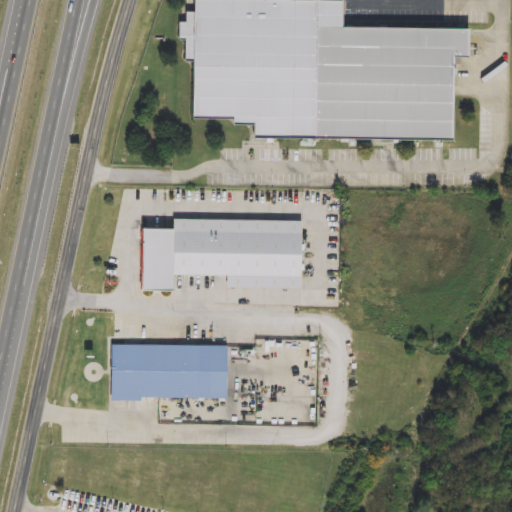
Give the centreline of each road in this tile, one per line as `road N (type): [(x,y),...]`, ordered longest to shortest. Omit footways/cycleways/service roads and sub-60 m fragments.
road 1 (secondary): [(12,511),(128,0)]
road 2 (motorway): [(25,251),(100,0)]
road 3 (motorway): [(25,251),(77,0)]
road 4 (motorway): [(0,370),(25,251)]
